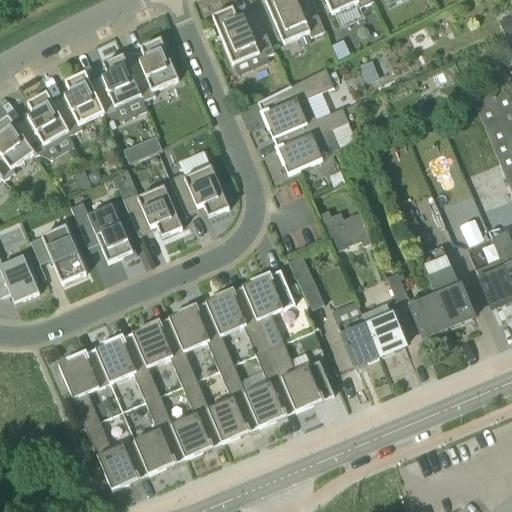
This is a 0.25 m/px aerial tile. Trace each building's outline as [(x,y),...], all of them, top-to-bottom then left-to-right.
[(325,35),(310,0),(291,0),(289,1),(288,0),(264,0),(284,47),(310,36),(311,41),(325,35)] [(371,0),(324,0),(333,18),(358,6),(360,11),(374,5),(371,0)] [(275,56),(257,15),(238,23),(233,11),(213,20),(233,68),(259,56),(262,62),(275,56)] [(511,16),(499,22),(505,39),(511,36),(511,16)] [(308,37),(300,41),(303,48),(311,45),(308,37)] [(128,70),(141,100),(143,104),(155,99),(154,94),(179,83),(162,42),(141,51),(146,63),(129,70),(128,70)] [(344,42),(332,48),(339,63),(351,57),(344,42)] [(511,53),(507,43),(496,48),(504,67),(511,63),(511,53)] [(91,86),(89,87),(104,117),(123,124),(147,114),(143,105),(141,100),(128,70),(129,70),(124,58),(104,67),(109,78),(91,86)] [(327,72),(258,107),(259,107),(264,105),(268,116),(263,118),(274,143),(279,141),(278,139),(331,117),(322,96),(334,91),(333,87),(332,86),(330,81),(328,76),(327,72)] [(53,106),(52,106),(68,136),(70,139),(83,133),(81,129),(104,117),(89,87),(91,86),(86,76),(66,86),(71,96),(53,106)] [(511,96),(509,88),(473,102),(505,178),(511,194),(511,96)] [(15,128),(14,129),(34,157),(36,160),(39,158),(48,152),(46,148),(68,136),(52,106),(53,106),(47,96),(28,107),(33,117),(15,128)] [(278,139),(279,141),(283,151),(278,154),(289,178),(323,164),(321,160),(340,152),(332,134),(350,127),(343,112),(331,117),(278,139)] [(0,178),(3,181),(5,183),(15,176),(12,172),(34,157),(14,129),(15,128),(9,120),(0,125),(0,178)] [(123,156),(128,168),(144,161),(139,149),(123,156)] [(170,183),(186,220),(188,220),(187,218),(204,210),(209,222),(230,213),(212,170),(186,182),(184,177),(170,183)] [(98,186),(103,179),(100,173),(92,172),(88,178),(91,185),(98,186)] [(91,188),(85,173),(73,178),(80,193),(91,188)] [(117,186),(130,181),(127,173),(114,179),(117,186)] [(124,203),(140,240),(141,240),(140,238),(157,230),(162,242),(183,233),(165,191),(139,202),(137,197),(124,203)] [(100,247),(109,267),(125,260),(126,263),(138,258),(132,245),(129,246),(113,209),(89,219),(84,206),(72,211),(89,252),(100,247)] [(320,218),(336,256),(348,251),(348,250),(362,244),(364,250),(374,246),(361,216),(344,223),(341,216),(332,220),(329,214),(320,218)] [(67,231),(31,246),(41,268),(52,263),(62,288),(87,277),(67,231)] [(511,232),(493,241),(492,242),(511,290),(511,232)] [(492,314),(511,305),(511,290),(492,242),(467,252),(492,314)] [(443,251),(421,260),(422,264),(437,299),(435,299),(449,332),(450,331),(461,327),(474,321),(466,303),(460,289),(453,271),(452,271),(447,260),(445,255),(443,251)] [(290,265),(304,297),(317,291),(303,259),(290,265)] [(0,301),(11,297),(15,307),(40,297),(35,287),(39,285),(32,269),(28,270),(24,260),(3,269),(0,262),(0,301)] [(270,353),(284,347),(272,318),(295,308),(281,274),(243,291),(245,295),(246,295),(270,353)] [(398,303),(408,299),(401,282),(391,286),(398,303)] [(224,299),(206,306),(208,311),(221,340),(222,340),(244,330),(256,359),(270,353),(257,325),(245,296),(234,300),(232,295),(224,299)] [(424,342),(449,332),(435,299),(422,305),(421,300),(409,305),(410,309),(424,342)] [(337,307),(337,318),(363,318),(363,307),(337,307)] [(187,314),(169,322),(172,327),(184,356),(185,355),(207,346),(219,375),(234,368),(222,340),(221,340),(208,311),(198,316),(195,311),(187,314)] [(355,371),(380,361),(367,330),(363,319),(338,330),(355,371)] [(405,350),(392,319),(367,330),(380,361),(405,350)] [(150,330),(132,338),(135,343),(147,372),(148,371),(171,362),(183,390),(197,384),(185,355),(184,356),(172,327),(161,331),(159,326),(150,330)] [(113,346),(96,353),(98,358),(110,387),(134,377),(145,406),(160,400),(148,371),(147,372),(135,343),(124,347),(122,342),(113,346)] [(284,347),(270,353),(282,382),(294,411),(296,416),(314,408),(322,404),(320,399),(331,395),(333,400),(334,399),(320,365),(297,375),(284,347)] [(246,397),(245,397),(257,426),(259,431),(277,424),(286,420),(283,415),(294,411),(282,382),(270,353),(256,359),(262,375),(268,388),(246,397)] [(77,361),(59,369),(74,403),(86,431),(100,425),(88,397),(110,387),(98,358),(87,363),(85,358),(77,361)] [(209,412),(208,413),(221,442),(223,447),(240,439),(249,436),(247,431),(257,426),(245,397),(246,397),(241,384),(234,368),(219,375),(231,403),(209,412)] [(172,428),(171,429),(184,458),(186,463),(204,455),(212,452),(210,446),(221,442),(208,413),(209,412),(197,384),(183,390),(195,419),(172,428)] [(157,434),(134,444),(147,473),(149,478),(167,471),(175,467),(173,462),(184,458),(171,429),(172,428),(160,400),(145,406),(157,434)] [(100,425),(86,431),(98,460),(112,494),(130,486),(138,483),(136,478),(147,473),(134,444),(112,454),(100,425)]
